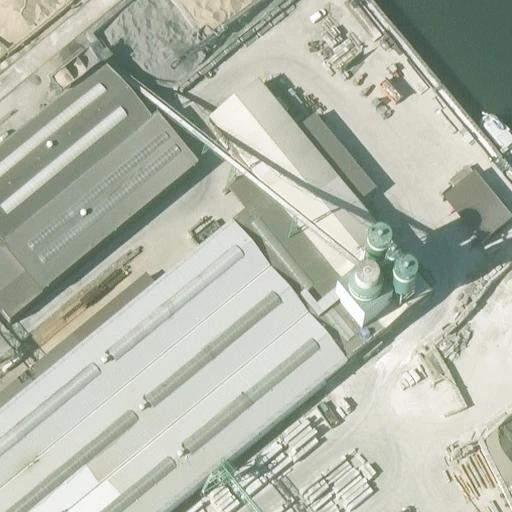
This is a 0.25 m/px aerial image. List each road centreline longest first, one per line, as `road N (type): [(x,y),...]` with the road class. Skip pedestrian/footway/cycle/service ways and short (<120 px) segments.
road 1 (unknown): [(0,360),(165,207),(202,105),(225,75),(249,59),(277,55),(314,83),(377,163),(433,275),(417,343),(394,377),(339,426)]
road 2 (unknown): [(339,426),(244,511)]
